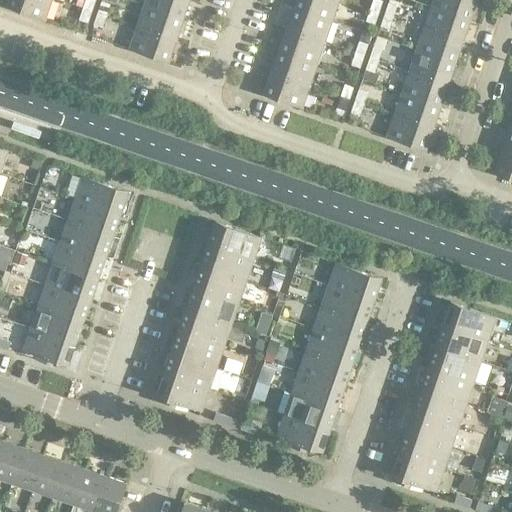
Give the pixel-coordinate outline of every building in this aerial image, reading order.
[(51,0),(7,0),(5,7),(44,20),(51,0)] [(85,0),(83,8),(91,11),(94,0),(85,0)] [(188,0),(145,0),(144,5),(183,18),(188,0)] [(338,0),(294,0),(292,7),(331,21),(338,0)] [(378,0),(372,0),(369,10),(378,13),(382,1),(378,0)] [(476,0),(432,0),(430,6),(470,20),(476,0)] [(109,4),(101,1),(97,13),(105,16),(109,4)] [(396,6),(388,3),(384,15),(392,18),(396,6)] [(183,18),(144,5),(136,26),(175,40),(183,18)] [(470,20),(430,6),(423,28),(462,41),(470,20)] [(331,21),(292,7),(285,29),(324,42),(331,21)] [(91,11),(83,8),(79,20),(87,23),(91,11)] [(378,13),(369,10),(366,21),(374,24),(378,13)] [(105,16),(97,13),(93,25),(102,28),(105,16)] [(392,18),(384,15),(380,26),(388,29),(392,18)] [(175,40),(136,26),(128,49),(168,62),(175,40)] [(462,41),(423,28),(416,50),(455,63),(462,41)] [(324,42),(285,29),(277,50),(316,64),(324,42)] [(359,41),(355,53),(363,56),(367,44),(359,41)] [(382,49),(373,46),(369,58),(378,61),(382,49)] [(316,64),(277,50),(270,72),(309,85),(316,64)] [(455,63),(416,50),(408,71),(448,85),(455,63)] [(363,56),(355,53),(351,64),(359,67),(363,56)] [(378,61),(369,58),(365,69),(374,72),(378,61)] [(365,69),(362,79),(375,84),(378,74),(374,72),(365,69)] [(448,85),(408,71),(401,93),(440,106),(448,85)] [(309,85),(270,72),(262,95),(301,108),(309,85)] [(344,84),(340,96),(349,99),(352,87),(344,84)] [(367,92),(358,89),(354,101),(363,104),(367,92)] [(440,106),(401,93),(394,114),(433,128),(440,106)] [(349,99),(340,96),(336,108),(345,111),(349,99)] [(363,104),(354,101),(350,113),(359,115),(363,104)] [(433,128),(394,114),(386,137),(425,150),(433,128)] [(511,130),(508,129),(501,151),(511,154),(511,130)] [(511,154),(501,151),(493,174),(511,180),(511,154)] [(31,159),(29,166),(39,170),(42,162),(31,159)] [(128,191),(82,176),(74,198),(120,214),(128,191)] [(120,214),(74,198),(67,220),(112,235),(120,214)] [(112,235),(67,220),(59,241),(105,257),(112,235)] [(215,221),(207,244),(253,259),(260,237),(215,221)] [(105,257),(59,241),(52,263),(98,279),(105,257)] [(253,259),(207,244),(200,265),(245,281),(253,259)] [(15,252),(12,263),(22,267),(26,256),(15,252)] [(98,279),(52,263),(45,284),(90,300),(98,279)] [(361,271),(335,263),(328,285),(373,301),(381,278),(361,271)] [(245,281),(200,265),(192,287),(238,302),(245,281)] [(282,282),(286,272),(274,267),(270,277),(282,282)] [(90,300),(45,284),(37,306),(83,322),(90,300)] [(373,301),(328,285),(320,307),(366,322),(373,301)] [(238,302),(192,287),(185,308),(231,324),(238,302)] [(0,301),(0,308),(7,311),(12,298),(2,295),(0,301)] [(449,302),(442,324),(487,340),(495,317),(449,302)] [(83,322),(37,306),(30,328),(75,343),(83,322)] [(366,322),(320,307),(313,328),(359,344),(366,322)] [(231,324),(185,308),(177,330),(223,346),(231,324)] [(269,325),(258,322),(255,332),(266,335),(269,325)] [(487,340),(442,324),(434,346),(480,361),(487,340)] [(75,343),(30,328),(22,350),(34,354),(32,358),(55,366),(56,362),(68,366),(75,343)] [(359,344),(313,328),(306,350),(351,365),(359,344)] [(223,346),(177,330),(170,352),(216,367),(223,346)] [(256,338),(252,349),(261,352),(265,341),(256,338)] [(272,340),(268,352),(278,355),(282,344),(272,340)] [(480,361),(434,346),(427,367),(473,383),(480,361)] [(351,365),(306,350),(298,371),(344,387),(351,365)] [(216,367),(170,352),(163,373),(208,389),(216,367)] [(511,356),(508,355),(503,369),(511,371),(511,356)] [(261,366),(256,380),(268,384),(273,370),(261,366)] [(473,383),(427,367),(420,389),(465,404),(473,383)] [(344,387),(298,371),(291,393),(336,408),(344,387)] [(208,389),(163,373),(155,396),(166,400),(165,404),(188,411),(189,407),(201,411),(208,389)] [(257,383),(251,399),(263,404),(269,387),(257,383)] [(465,404),(420,389),(412,410),(458,426),(465,404)] [(336,408),(291,393),(283,414),(329,430),(336,408)] [(458,426),(412,410),(405,432),(451,447),(458,426)] [(221,414),(219,422),(226,425),(229,417),(221,414)] [(329,430),(283,414),(276,437),(287,441),(286,445),(309,452),(310,448),(321,452),(329,430)] [(237,420),(229,417),(226,425),(234,427),(237,420)] [(250,424),(242,422),(240,429),(247,432),(250,424)] [(257,427),(250,424),(247,432),(255,434),(257,427)] [(451,447),(405,432),(398,453),(443,469),(451,447)] [(23,448),(3,441),(0,448),(0,477),(12,482),(23,448)] [(499,441),(495,452),(504,455),(508,444),(499,441)] [(44,455),(23,448),(12,482),(32,489),(44,455)] [(443,469),(398,453),(390,476),(401,480),(400,484),(423,492),(424,488),(435,491),(443,469)] [(64,461),(44,455),(32,489),(52,496),(64,461)] [(475,457),(470,471),(479,474),(484,460),(475,457)] [(85,468),(64,461),(52,496),(73,503),(85,468)] [(105,475),(85,468),(73,503),(93,510),(105,475)] [(116,511),(126,483),(105,475),(93,510),(100,511),(116,511)] [(462,478),(458,491),(470,495),(474,481),(462,478)] [(456,495),(453,502),(461,505),(464,497),(456,495)] [(471,500),(464,497),(461,505),(469,507),(471,500)] [(204,511),(205,510),(183,502),(180,511),(204,511)] [(485,504),(477,502),(475,509),(482,511),(485,504)]
